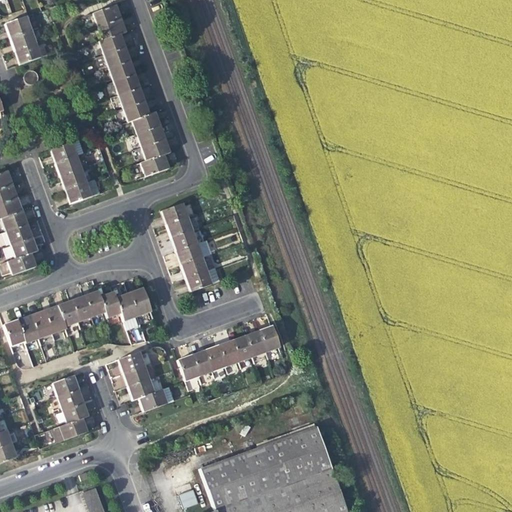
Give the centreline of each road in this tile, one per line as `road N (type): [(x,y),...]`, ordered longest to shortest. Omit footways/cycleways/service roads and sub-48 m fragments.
road 1 (residential): [(125,198),(192,173),(127,0)]
road 2 (residential): [(146,251),(180,325),(258,301)]
